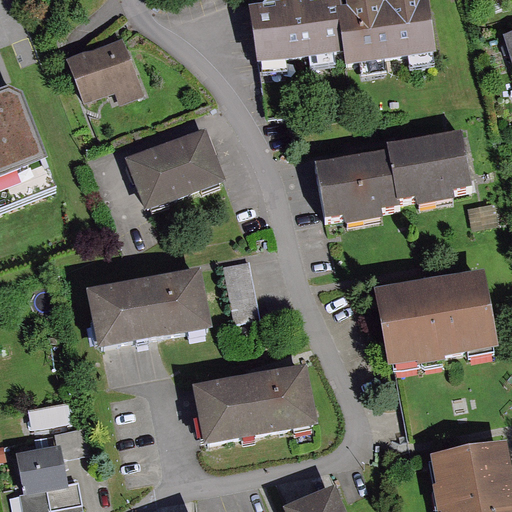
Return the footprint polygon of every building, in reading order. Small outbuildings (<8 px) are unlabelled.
[(346,0),(348,7),(343,8),(341,0),(292,0),(284,1),(283,0),(267,0),(263,5),(249,7),(258,66),(344,53),(346,66),(437,52),(429,0),(346,0)] [(511,36),(503,40),(511,69),(511,36)] [(144,96),(123,40),(66,62),(84,106),(115,95),(119,106),(144,96)] [(24,101),(10,94),(0,98),(0,218),(57,196),(46,168),(49,167),(24,101)] [(225,181),(205,129),(124,161),(144,212),(225,181)] [(389,157),(315,171),(326,227),(344,223),(346,232),(385,225),(383,216),(402,213),(401,208),(416,205),(418,214),(456,206),(455,198),(473,194),(463,138),(387,152),(389,157)] [(498,230),(494,207),(468,211),(472,234),(498,230)] [(249,264),(227,268),(239,328),(261,324),(249,264)] [(201,266),(86,288),(98,349),(213,327),(201,266)] [(485,277),(375,297),(389,374),(499,354),(485,277)] [(307,364),(192,387),(204,447),(319,424),(307,364)] [(69,406),(28,413),(31,434),(73,427),(69,406)] [(56,451),(16,459),(23,498),(24,501),(29,500),(31,511),(83,511),(78,487),(68,489),(63,463),(93,457),(88,431),(53,438),(56,451)] [(511,511),(511,470),(508,448),(430,462),(439,511),(511,511)] [(346,511),(336,487),(283,510),(284,511),(346,511)] [(24,501),(23,498),(20,499),(22,511),(31,511),(29,500),(24,501)]
